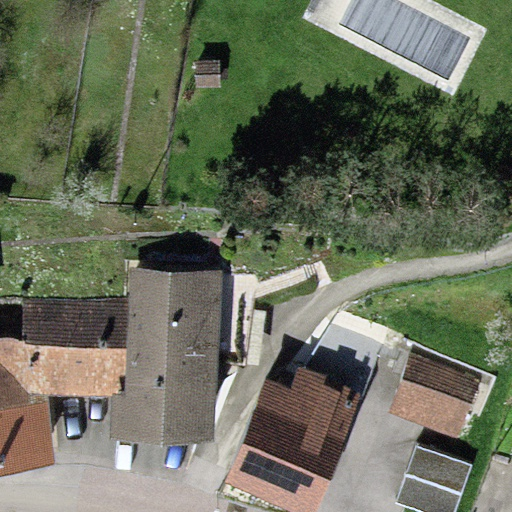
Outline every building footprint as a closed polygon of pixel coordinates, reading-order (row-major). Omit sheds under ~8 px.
[(125,375),(112,374),(114,409),(212,410),(213,269),(129,263),(126,329),(125,375)] [(0,454),(45,450),(39,383),(112,374),(125,375),(126,329),(0,336),(0,454)] [(274,367),(229,456),(300,492),(369,351),(329,333),(297,377),(274,367)] [(408,360),(392,407),(451,427),(467,380),(408,360)] [(414,445),(396,491),(449,511),(467,465),(414,445)]
